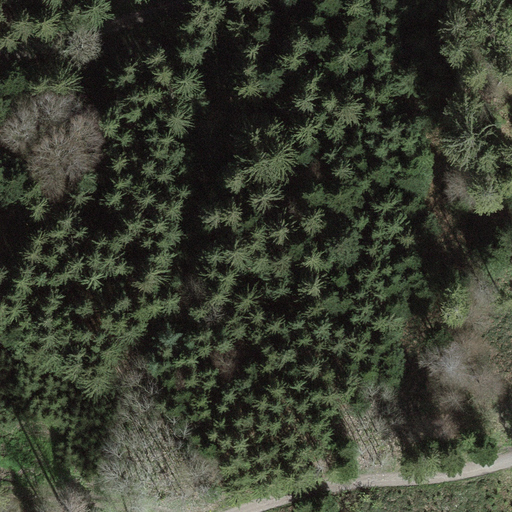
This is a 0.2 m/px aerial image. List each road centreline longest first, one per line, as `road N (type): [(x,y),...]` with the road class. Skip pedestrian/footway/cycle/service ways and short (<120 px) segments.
road 1 (track): [(233,511),(300,489),(451,473),(511,458)]
road 2 (track): [(0,54),(181,0)]
